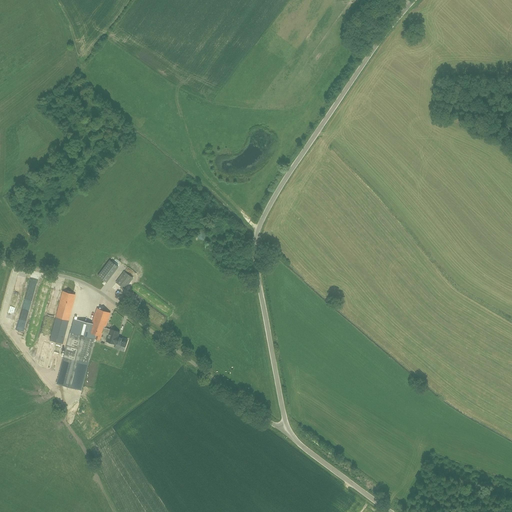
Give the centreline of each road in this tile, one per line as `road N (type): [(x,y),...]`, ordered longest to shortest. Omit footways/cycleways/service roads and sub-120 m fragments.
road 1 (unclassified): [(287,429),(251,238),(368,51),(410,0)]
road 2 (unclassified): [(287,429),(95,288),(0,261)]
road 3 (unclassified): [(389,511),(287,429)]
